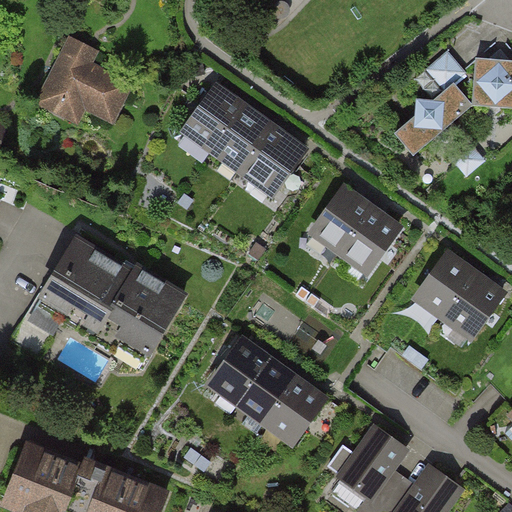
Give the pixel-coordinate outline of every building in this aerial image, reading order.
[(68,42),(38,109),(75,126),(81,113),(115,128),(133,89),(99,73),(106,59),(68,42)] [(397,140),(414,161),(474,112),(454,88),(467,78),(449,56),(429,72),(448,94),(434,106),(417,105),(416,124),(397,140)] [(511,65),(476,64),(474,112),(511,113),(511,65)] [(209,159),(245,110),(215,89),(179,138),(209,159)] [(209,159),(241,182),(276,133),(245,110),(209,159)] [(0,150),(10,127),(0,123),(0,150)] [(307,155),(276,133),(241,182),(272,204),(307,155)] [(339,261),(373,214),(343,192),(308,239),(339,261)] [(403,235),(373,214),(339,261),(368,283),(403,235)] [(127,273),(76,241),(37,302),(89,335),(93,328),(146,362),(186,298),(133,264),(127,273)] [(443,328),(478,280),(447,258),(412,306),(443,328)] [(507,302),(478,280),(443,328),(472,349),(507,302)] [(242,404),(271,364),(241,342),(212,382),(242,404)] [(242,404),(270,424),(300,385),(271,364),(242,404)] [(327,405),(300,385),(270,424),(298,444),(327,405)] [(389,474),(409,446),(374,422),(336,476),(364,496),(370,500),(389,474)] [(0,496),(0,508),(10,511),(154,511),(162,492),(94,466),(91,472),(20,445),(0,496)] [(442,511),(463,483),(432,461),(412,489),(396,511),(442,511)] [(389,474),(370,500),(364,496),(352,511),(396,511),(412,489),(389,474)]
